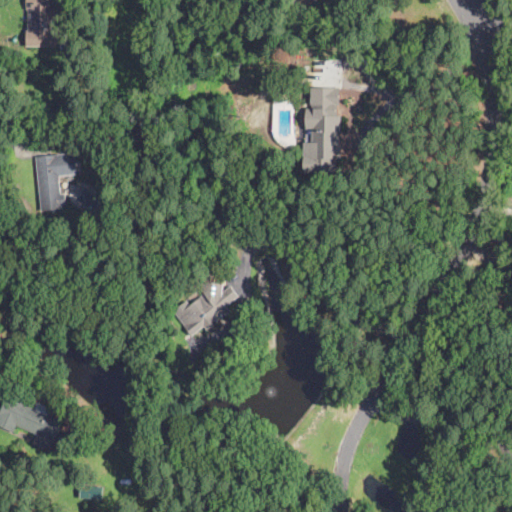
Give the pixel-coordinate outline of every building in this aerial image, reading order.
[(53,0),(53,4),(53,8),(64,8),(64,20),(53,20),(53,30),(60,30),(60,46),(28,47),(28,30),(29,30),(29,10),(28,10),(28,0),(53,0)] [(317,0),(305,11),(300,5),(298,4),(301,1),(300,0),(317,0)] [(322,115),(343,115),(343,133),(341,133),(341,142),(341,143),(343,143),(343,159),(337,159),(337,162),(339,162),(339,173),(305,173),(305,142),(313,142),(313,129),(307,129),(307,108),(322,108),(322,115)] [(82,135),(74,136),(72,127),(80,125),(82,135)] [(62,194),(66,194),(67,204),(63,204),(64,209),(43,211),(37,157),(76,153),(79,174),(60,176),(62,194)] [(225,290),(231,286),(240,297),(229,305),(233,311),(225,317),(221,312),(216,315),(221,322),(208,331),(205,327),(193,336),(174,310),(188,300),(191,304),(206,293),(204,291),(205,281),(226,283),(225,290)] [(66,423),(64,426),(56,444),(51,442),(48,449),(37,443),(40,435),(18,425),(15,432),(0,425),(0,412),(8,396),(66,423)] [(87,456),(87,457),(78,452),(83,443),(92,448),(87,456)] [(104,485),(82,484),(81,497),(104,498),(104,485)]
